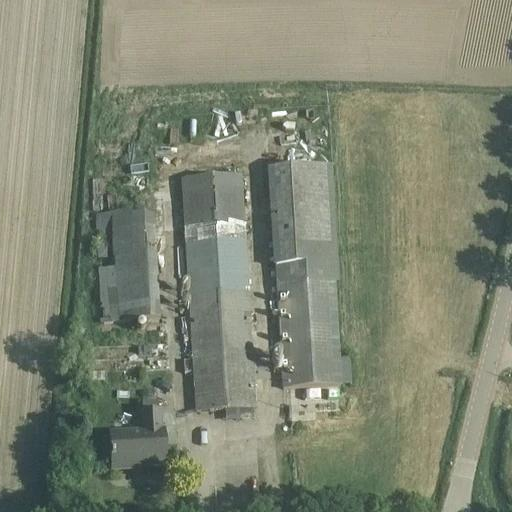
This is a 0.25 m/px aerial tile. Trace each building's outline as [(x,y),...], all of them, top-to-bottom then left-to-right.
[(160,216),(100,217),(101,324),(160,324),(160,216)] [(341,387),(335,283),(275,286),(281,391),(341,387)] [(248,294),(188,298),(195,414),(226,412),(256,410),(248,294)] [(175,371),(148,372),(148,383),(175,382),(175,371)] [(159,419),(159,415),(142,416),(143,434),(110,436),(111,471),(165,467),(164,446),(174,446),(173,419),(159,419)]
